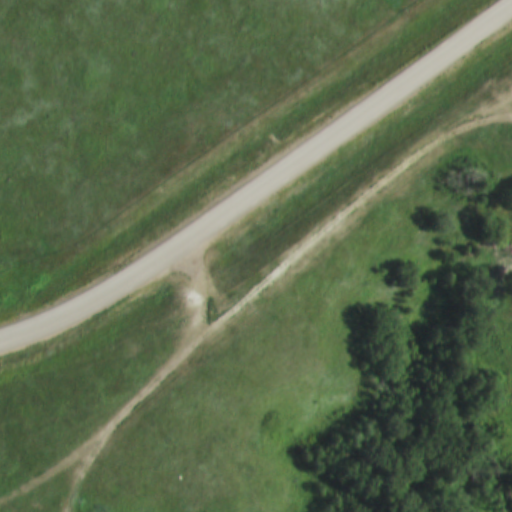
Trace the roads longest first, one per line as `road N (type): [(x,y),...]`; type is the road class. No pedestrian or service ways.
road 1 (tertiary): [(511,8),(81,307),(0,338)]
road 2 (track): [(180,243),(213,292),(220,321),(212,342),(101,441),(0,499)]
